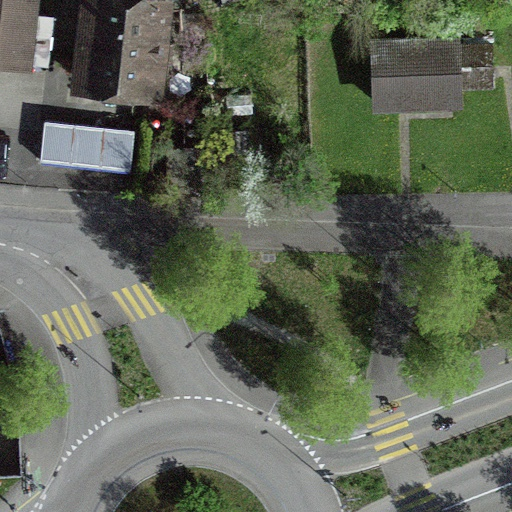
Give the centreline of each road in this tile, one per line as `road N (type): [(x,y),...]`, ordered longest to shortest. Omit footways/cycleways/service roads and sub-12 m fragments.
road 1 (tertiary): [(158,438),(117,333),(91,292),(69,273),(0,244)]
road 2 (primary): [(511,398),(353,454),(275,464)]
road 3 (primary): [(275,464),(220,436),(158,438)]
